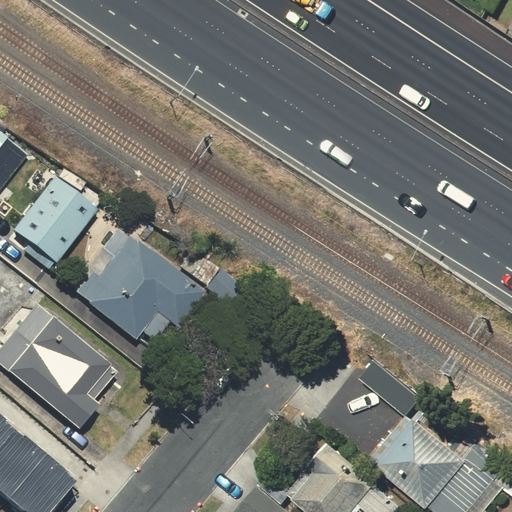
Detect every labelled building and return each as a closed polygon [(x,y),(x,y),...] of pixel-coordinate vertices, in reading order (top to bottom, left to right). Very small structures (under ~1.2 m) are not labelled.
[(0,193),(31,153),(0,129),(0,193)] [(110,202),(66,167),(18,226),(62,261),(110,202)] [(74,285),(142,336),(147,330),(157,338),(172,318),(209,346),(252,290),(203,253),(188,273),(121,222),(74,285)] [(123,367),(60,311),(57,314),(43,300),(0,348),(0,357),(74,424),(78,420),(86,426),(108,402),(99,394),(123,367)] [(364,367),(349,384),(380,409),(395,392),(364,367)] [(0,488),(14,501),(38,472),(46,479),(68,453),(42,430),(45,426),(23,408),(18,414),(0,398),(0,488)] [(415,404),(377,447),(450,511),(489,511),(511,487),(511,483),(504,477),(511,468),(473,435),(463,446),(415,404)] [(131,426),(113,411),(97,429),(115,445),(131,426)] [(270,477),(238,511),(294,511),(297,509),(300,511),(370,511),(371,511),(372,511),(400,511),(408,505),(340,439),(287,493),(270,477)]
